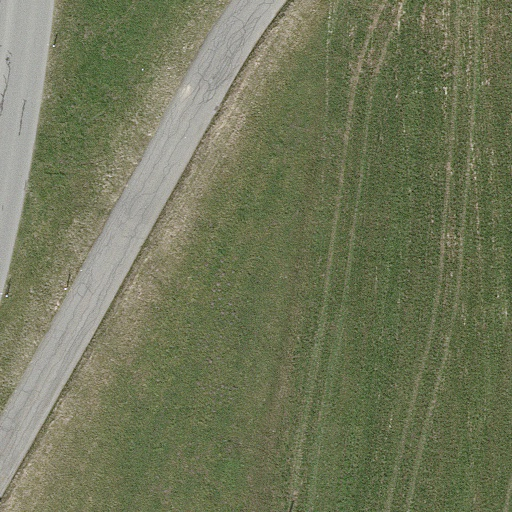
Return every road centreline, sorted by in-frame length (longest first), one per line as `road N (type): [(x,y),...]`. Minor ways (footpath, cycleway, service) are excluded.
road 1 (unclassified): [(0,456),(262,0)]
road 2 (tertiary): [(24,0),(0,144)]
